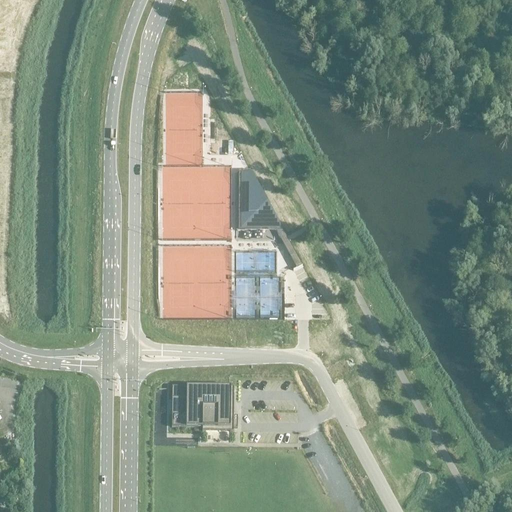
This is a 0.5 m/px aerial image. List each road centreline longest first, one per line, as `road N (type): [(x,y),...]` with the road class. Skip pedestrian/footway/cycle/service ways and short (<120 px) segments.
road 1 (secondary): [(131,351),(138,99),(168,0)]
road 2 (secondary): [(140,0),(110,130),(107,351)]
road 3 (unclassified): [(220,357),(310,359),(392,511)]
road 4 (secondary): [(107,364),(105,511)]
road 5 (secondary): [(129,511),(131,365)]
